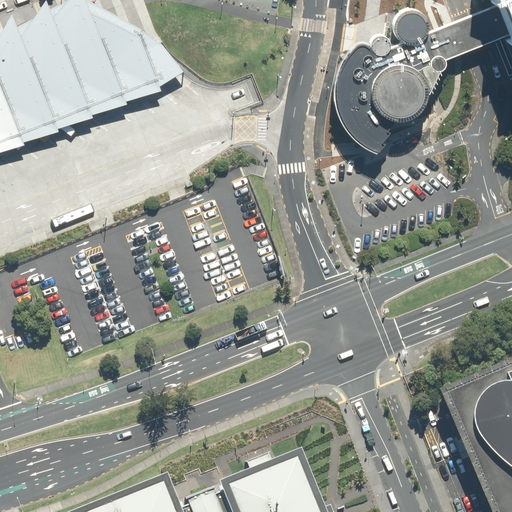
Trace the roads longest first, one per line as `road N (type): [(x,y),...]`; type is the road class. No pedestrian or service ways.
road 1 (primary): [(348,360),(135,439),(0,475)]
road 2 (primary): [(0,429),(333,303)]
road 3 (unclassified): [(333,303),(289,150),(313,0)]
road 4 (primary): [(333,303),(503,238)]
road 5 (primary): [(511,293),(348,360)]
road 6 (residential): [(348,360),(411,511)]
